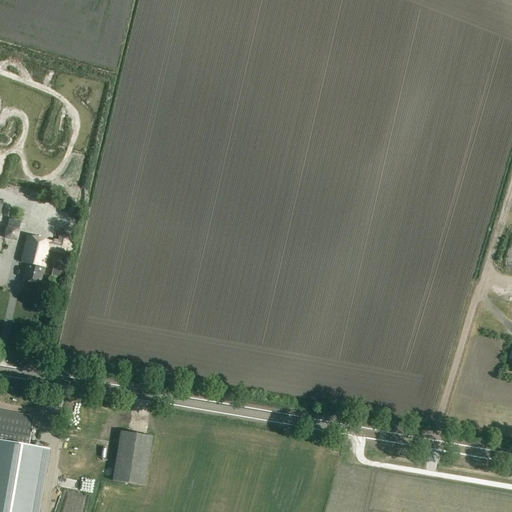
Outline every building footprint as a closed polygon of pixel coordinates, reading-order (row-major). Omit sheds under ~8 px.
[(7,227),(5,238),(5,239),(16,242),(16,241),(19,229),(19,228),(21,221),(9,218),(8,226),(7,227)] [(56,218),(43,219),(44,239),(57,239),(56,218)] [(28,263),(26,272),(24,281),(41,285),(45,268),(47,268),(52,247),(51,246),(52,242),(26,235),(20,261),(28,263)] [(0,511),(39,511),(51,450),(29,447),(34,417),(0,411),(0,511)] [(120,433),(112,481),(145,487),(152,437),(120,433)]
